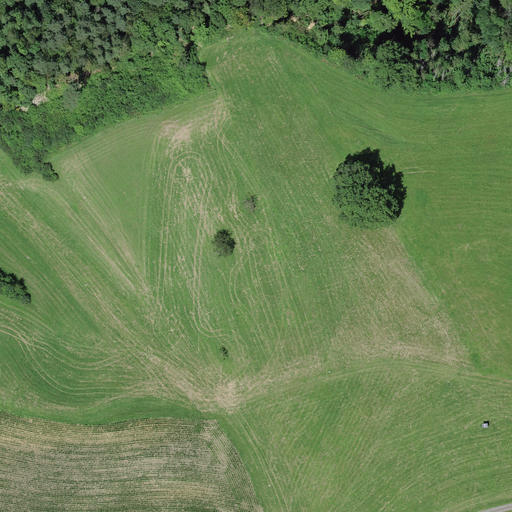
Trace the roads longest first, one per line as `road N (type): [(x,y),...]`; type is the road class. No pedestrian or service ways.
road 1 (track): [(246,403),(386,364)]
road 2 (track): [(511,385),(386,364)]
